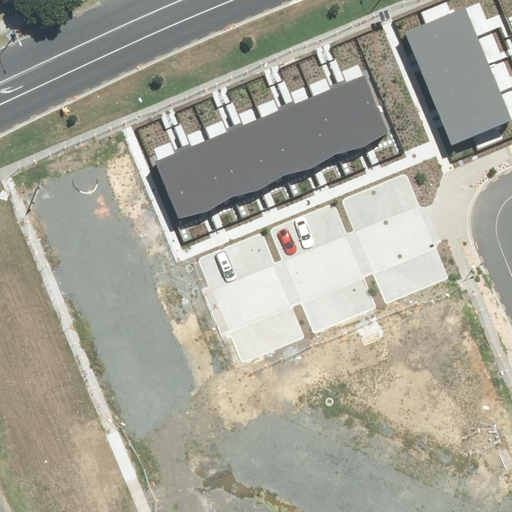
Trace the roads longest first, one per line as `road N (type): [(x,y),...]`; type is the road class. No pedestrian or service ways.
road 1 (residential): [(500,219),(433,221),(237,303)]
road 2 (secondary): [(206,0),(0,93)]
